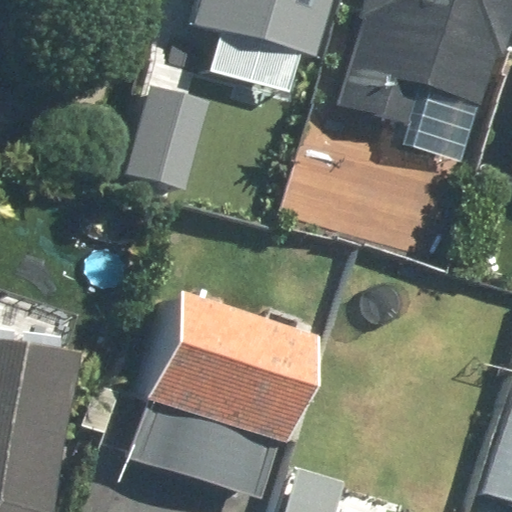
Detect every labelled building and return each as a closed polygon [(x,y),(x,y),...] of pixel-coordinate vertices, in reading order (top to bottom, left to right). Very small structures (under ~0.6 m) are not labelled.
[(195,0),(186,34),(290,63),(307,0),(195,0)] [(342,0),(336,25),(410,46),(399,89),(466,108),(496,0),(342,0)] [(125,459),(264,503),(318,337),(179,292),(125,459)] [(50,511),(78,351),(0,340),(0,511),(50,511)] [(511,398),(483,492),(511,501),(511,398)]
